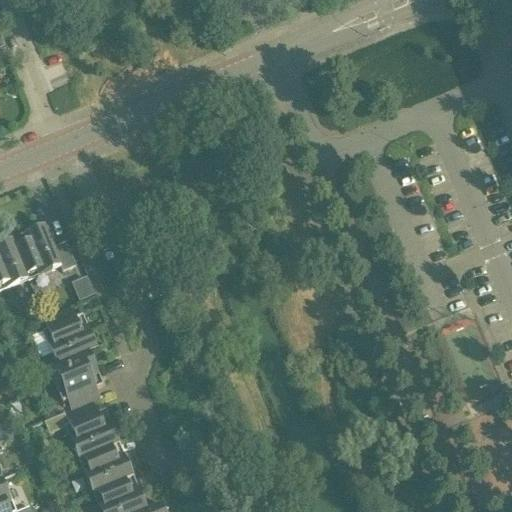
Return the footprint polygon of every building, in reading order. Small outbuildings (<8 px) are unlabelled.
[(233,0),(221,0),(208,6),(218,30),(242,19),(233,0)] [(45,229),(11,244),(28,283),(61,269),(64,275),(76,270),(66,246),(54,251),(45,229)] [(11,244),(0,248),(0,294),(28,283),(11,244)] [(47,333),(42,335),(56,368),(88,355),(88,356),(96,353),(82,318),(75,321),(70,310),(42,322),(47,333)] [(56,368),(48,371),(62,405),(67,403),(71,414),(72,414),(92,405),(93,406),(100,403),(95,392),(102,389),(88,356),(88,355),(56,368)] [(68,427),(64,429),(78,463),(118,446),(104,413),(97,416),(93,406),(92,405),(72,414),(71,414),(64,417),(68,427)] [(0,482),(1,482),(0,479),(0,443),(9,440),(4,429),(0,430),(0,482)] [(118,446),(78,463),(92,496),(132,480),(118,446)] [(145,511),(132,480),(92,496),(98,511),(145,511)] [(13,511),(1,482),(0,482),(0,511),(29,511),(29,510),(23,511),(13,511)]
